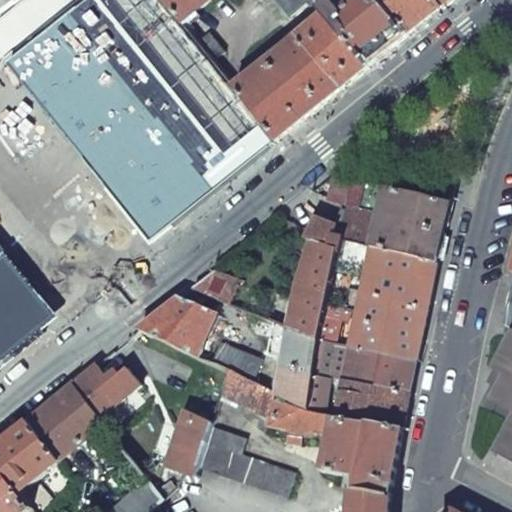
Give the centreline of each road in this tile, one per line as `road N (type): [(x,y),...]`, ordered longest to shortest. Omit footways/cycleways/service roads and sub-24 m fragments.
road 1 (secondary): [(511,0),(0,412)]
road 2 (residential): [(424,468),(511,126)]
